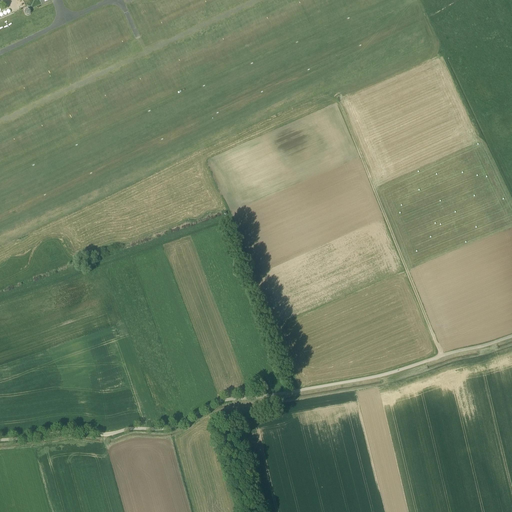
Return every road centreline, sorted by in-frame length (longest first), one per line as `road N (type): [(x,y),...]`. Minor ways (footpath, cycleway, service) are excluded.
road 1 (unclassified): [(0,440),(158,429),(219,400),(382,376),(511,335)]
road 2 (track): [(0,295),(223,217)]
